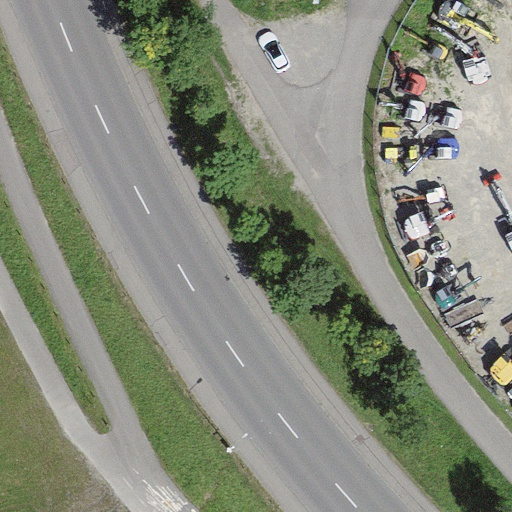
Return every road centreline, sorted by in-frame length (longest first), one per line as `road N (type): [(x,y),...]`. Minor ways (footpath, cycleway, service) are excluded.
road 1 (primary): [(361,511),(280,414),(184,274),(120,157),(53,0)]
road 2 (track): [(150,511),(68,416),(0,281)]
road 3 (track): [(326,150),(277,108),(218,0)]
